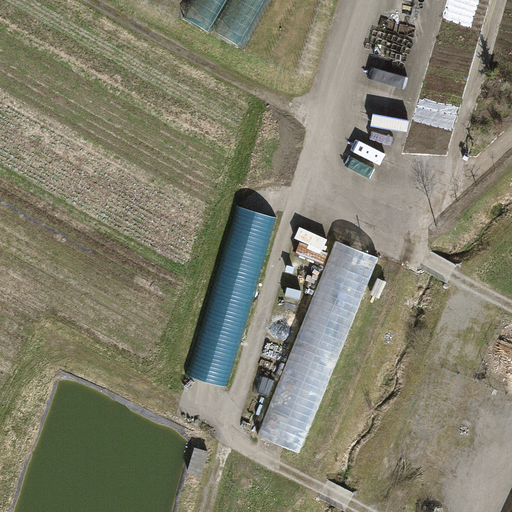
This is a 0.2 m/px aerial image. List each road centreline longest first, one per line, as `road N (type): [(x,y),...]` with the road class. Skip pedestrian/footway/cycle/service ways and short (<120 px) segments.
road 1 (track): [(207,511),(366,0)]
road 2 (track): [(511,213),(491,232),(379,511)]
road 3 (track): [(323,125),(213,75),(85,0)]
road 4 (track): [(357,206),(364,160),(396,131),(437,0)]
road 5 (track): [(511,310),(376,236),(357,206)]
road 6 (track): [(498,0),(448,168)]
road 7 (track): [(75,358),(227,428)]
